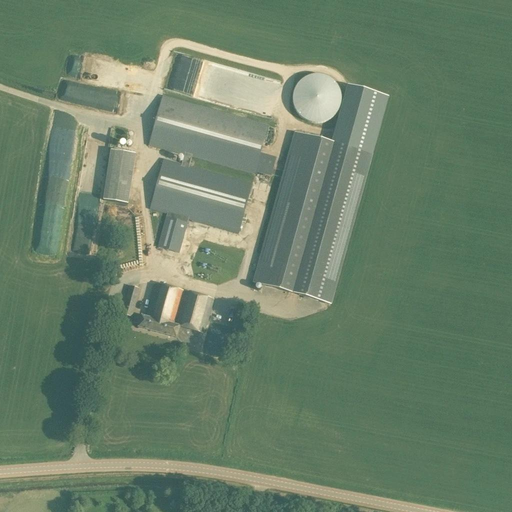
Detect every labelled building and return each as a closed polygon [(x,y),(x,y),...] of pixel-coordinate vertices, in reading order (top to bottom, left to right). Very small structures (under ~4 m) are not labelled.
[(130,86),(131,70),(109,69),(108,85),(130,86)] [(310,76),(310,121),(336,121),(336,76),(310,76)] [(125,111),(128,91),(107,88),(106,96),(92,94),(93,88),(67,84),(64,101),(125,111)] [(254,175),(268,126),(162,96),(149,145),(184,155),(182,165),(164,160),(150,210),(166,214),(157,248),(179,254),(188,221),(238,235),(252,184),(189,167),(191,158),(254,175)] [(340,146),(297,134),(296,138),(255,284),(299,296),(340,146)] [(299,296),(330,302),(368,152),(340,146),(299,296)] [(128,204),(135,155),(110,151),(103,200),(128,204)] [(204,335),(214,300),(155,284),(146,317),(142,316),(141,316),(134,314),(132,323),(139,325),(138,328),(176,338),(179,328),(204,335)] [(132,318),(140,289),(129,287),(121,315),(132,318)]
